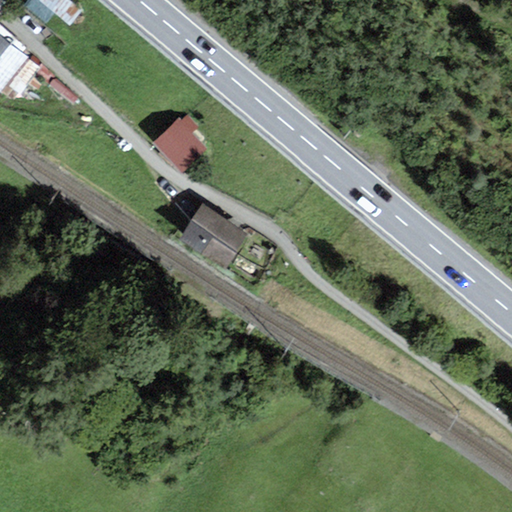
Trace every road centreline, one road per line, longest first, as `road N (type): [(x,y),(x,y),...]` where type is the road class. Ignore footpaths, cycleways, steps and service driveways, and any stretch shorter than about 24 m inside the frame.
road 1 (primary): [(511,310),(139,0)]
road 2 (residential): [(0,14),(153,162),(271,229),(307,273)]
